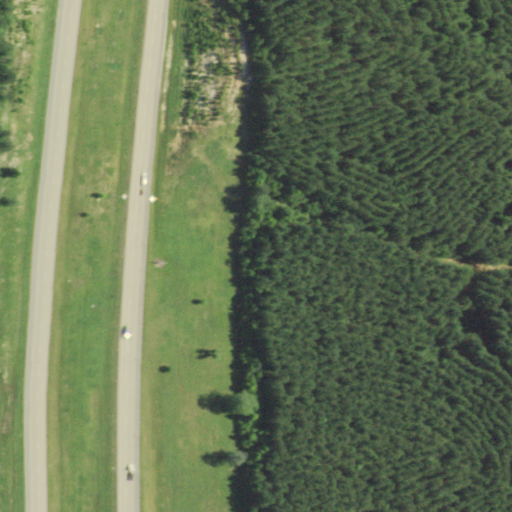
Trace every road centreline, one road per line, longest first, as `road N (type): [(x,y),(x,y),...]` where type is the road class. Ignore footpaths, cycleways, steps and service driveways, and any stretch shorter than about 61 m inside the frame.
road 1 (motorway): [(73,0),(45,293),(42,511)]
road 2 (motorway): [(131,511),(135,283),(160,0)]
